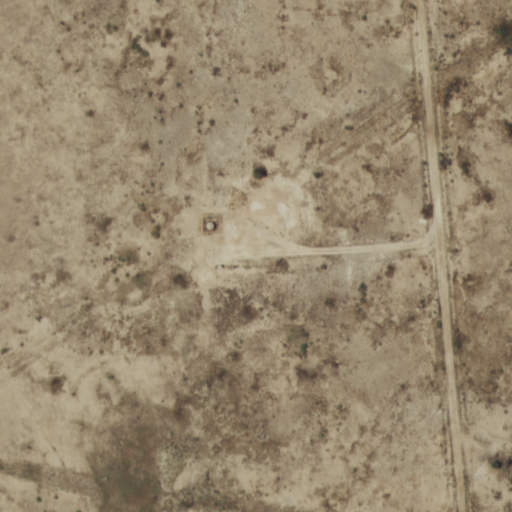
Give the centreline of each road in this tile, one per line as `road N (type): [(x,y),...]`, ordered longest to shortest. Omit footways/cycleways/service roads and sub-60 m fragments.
road 1 (residential): [(245,511),(115,502),(0,467),(31,380),(243,292),(450,336)]
road 2 (residential): [(464,511),(421,0)]
